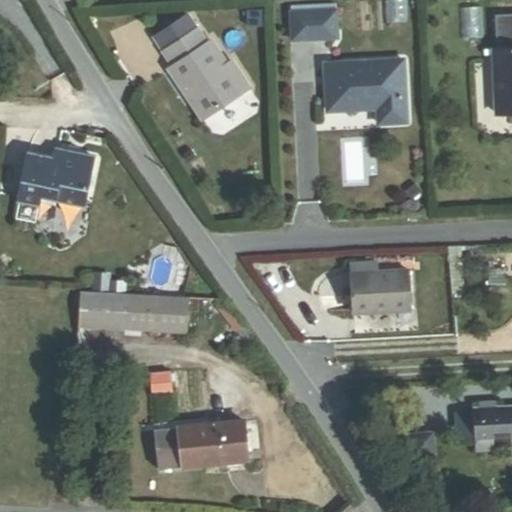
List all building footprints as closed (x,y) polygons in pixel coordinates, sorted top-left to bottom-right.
[(334,10),(291,13),(293,40),(336,38),(334,10)] [(227,65),(212,42),(207,45),(197,30),(163,52),(173,67),(169,69),(201,119),(248,87),(232,62),(227,65)] [(511,112),(511,48),(492,50),(496,114),(511,112)] [(406,122),(402,60),(324,65),(327,111),(377,108),(378,123),(406,122)] [(47,203),(90,211),(100,162),(62,155),(61,162),(36,157),(26,206),(45,210),(47,203)] [(349,311),(406,308),(404,269),(373,271),(373,258),(349,259),(350,271),(346,271),(349,311)] [(179,302),(69,295),(67,328),(177,336),(179,302)] [(479,412),(495,412),(494,402),(479,402),(479,412)] [(510,438),(511,438),(511,410),(495,412),(479,412),(472,413),(474,450),(510,448),(510,438)] [(176,464),(239,459),(236,413),(172,418),(176,464)]
